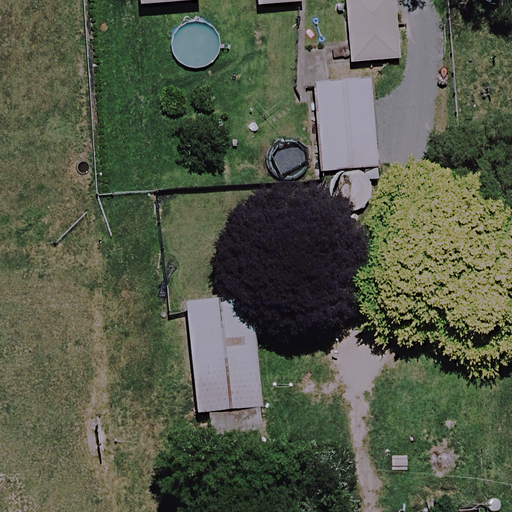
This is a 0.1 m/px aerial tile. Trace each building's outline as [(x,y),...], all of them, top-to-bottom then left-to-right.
[(137,0),(138,9),(196,6),(196,0),(254,0),(255,10),(300,7),(299,0),(137,0)] [(395,2),(347,4),(349,48),(326,49),(326,67),(398,64),(395,2)] [(374,171),(371,84),(315,86),(319,173),(374,171)] [(366,182),(327,185),(329,216),(369,213),(366,182)] [(246,349),(242,302),(184,307),(193,413),(258,408),(253,348),(246,349)] [(474,376),(409,384),(424,511),(475,511),(491,510),(474,376)]
